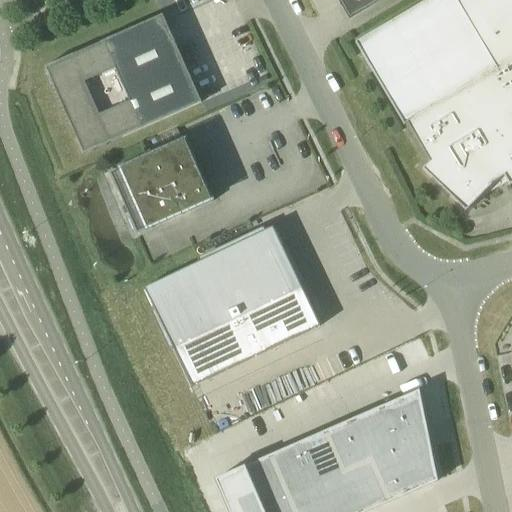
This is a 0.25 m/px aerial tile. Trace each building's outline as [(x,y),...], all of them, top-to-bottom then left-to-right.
[(158,0),(180,50),(247,21),(239,2),(218,11),(212,0),(158,0)] [(337,0),(341,6),(341,7),(349,20),(362,12),(362,11),(381,0),(337,0)] [(511,0),(429,0),(354,45),(403,127),(406,125),(429,164),(421,171),(464,213),(490,187),(489,186),(503,178),(508,187),(511,184),(511,0)] [(161,17),(43,69),(82,157),(200,104),(161,17)] [(210,201),(184,142),(110,175),(136,234),(210,201)] [(272,255),(209,285),(208,284),(198,263),(142,290),(172,353),(301,292),(271,229),(261,233),(272,255)] [(370,511),(436,484),(415,393),(210,482),(224,511),(370,511)]
